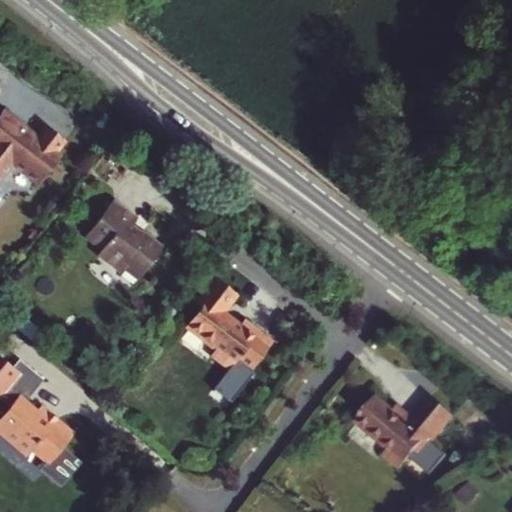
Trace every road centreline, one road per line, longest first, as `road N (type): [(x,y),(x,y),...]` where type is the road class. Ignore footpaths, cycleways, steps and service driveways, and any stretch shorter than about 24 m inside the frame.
road 1 (secondary): [(396,268),(47,0)]
road 2 (residential): [(216,506),(396,268)]
road 3 (unknown): [(220,259),(335,349)]
road 4 (secondary): [(511,357),(396,268)]
